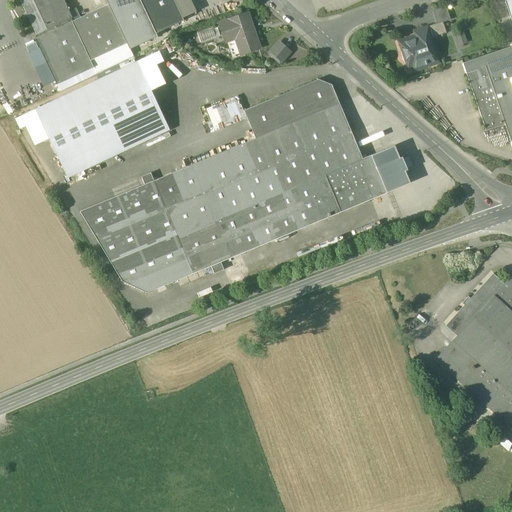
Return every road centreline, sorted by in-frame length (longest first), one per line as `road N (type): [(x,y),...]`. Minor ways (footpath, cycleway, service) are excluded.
road 1 (tertiary): [(0,409),(270,298),(511,213)]
road 2 (unclassified): [(323,41),(511,210)]
